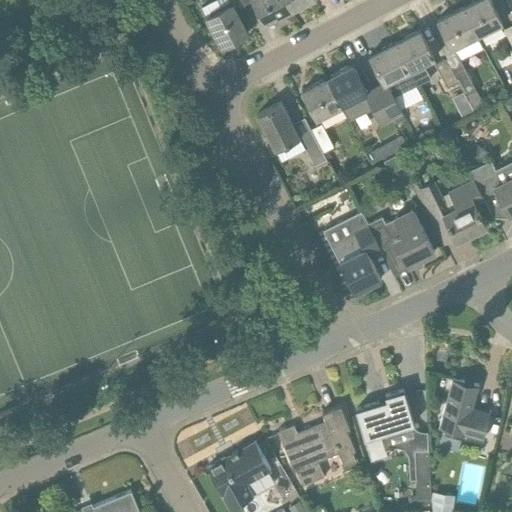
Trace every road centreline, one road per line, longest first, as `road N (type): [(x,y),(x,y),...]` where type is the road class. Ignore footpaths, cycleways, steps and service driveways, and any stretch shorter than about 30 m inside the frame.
road 1 (residential): [(343,339),(211,95)]
road 2 (residential): [(141,428),(343,339)]
road 3 (residential): [(211,95),(390,0)]
road 4 (residential): [(0,487),(141,428)]
road 5 (residential): [(343,339),(476,281)]
